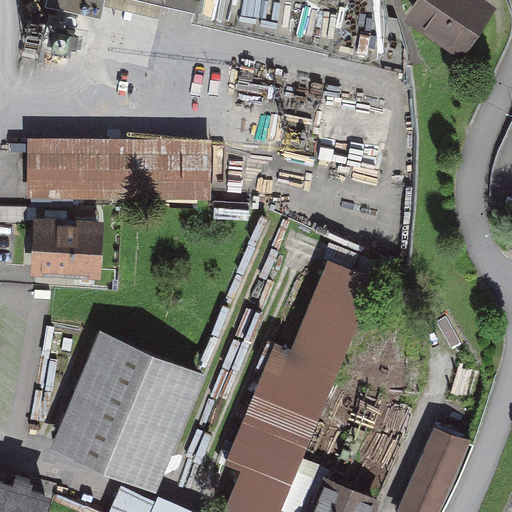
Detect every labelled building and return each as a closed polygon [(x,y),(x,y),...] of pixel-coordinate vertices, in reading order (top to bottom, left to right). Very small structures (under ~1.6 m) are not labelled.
[(387,0),(152,0),(197,10),(194,22),(400,69),(395,20),(385,18),(387,0)] [(488,11),(471,0),(422,0),(411,18),(460,52),(488,11)] [(207,144),(29,145),(30,197),(207,196),(207,144)] [(98,225),(38,223),(36,269),(97,271),(98,225)] [(284,511),(382,270),(334,251),(294,350),(276,343),(229,459),(243,465),(223,511),(190,511),(121,484),(109,511),(284,511)] [(199,378),(103,339),(58,446),(154,486),(199,378)] [(435,511),(466,443),(437,430),(401,511),(435,511)] [(44,511),(49,498),(0,484),(0,511),(44,511)] [(370,511),(374,504),(326,484),(314,511),(370,511)]
